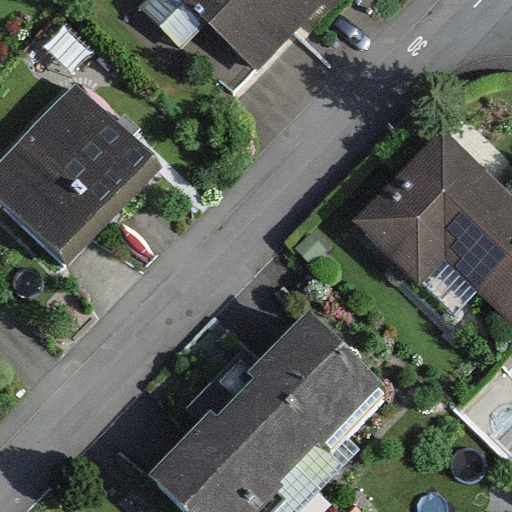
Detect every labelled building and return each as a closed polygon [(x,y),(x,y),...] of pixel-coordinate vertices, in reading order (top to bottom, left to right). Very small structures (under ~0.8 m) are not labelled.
[(243,100),(263,78),(271,86),(353,0),(142,0),(140,2),(243,100)] [(69,24),(51,43),(88,79),(106,60),(69,24)] [(0,186),(0,204),(76,276),(171,176),(86,96),(0,186)] [(511,223),(442,153),(368,227),(421,280),(447,254),(511,319),(511,223)] [(220,393),(296,470),(373,394),(312,333),(264,380),(249,365),(220,393)] [(191,511),(253,511),(296,470),(220,393),(194,419),(209,434),(161,481),(191,511)]
